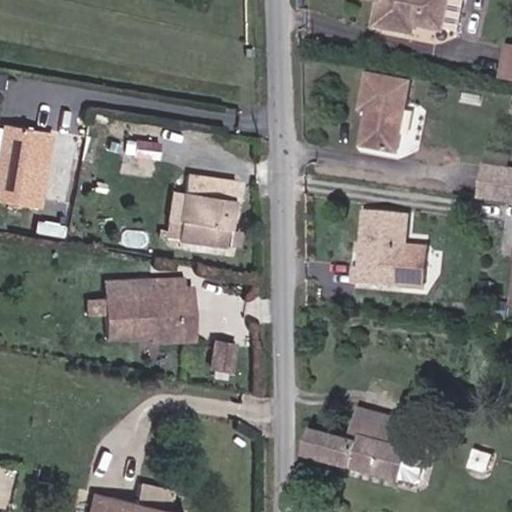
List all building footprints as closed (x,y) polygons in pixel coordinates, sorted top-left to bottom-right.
[(371,0),(381,2),(376,28),(413,37),(416,27),(443,32),(444,29),(460,33),(466,2),(458,0),(371,0)] [(511,49),(509,49),(503,78),(511,79),(511,49)] [(398,156),(410,85),(366,77),(360,113),(365,115),(361,150),(398,156)] [(47,129),(6,123),(0,159),(0,160),(0,200),(34,206),(47,129)] [(52,130),(47,129),(34,206),(39,207),(52,130)] [(131,158),(131,172),(157,170),(156,157),(131,158)] [(511,172),(485,168),(481,201),(511,205),(511,172)] [(234,184),(187,174),(176,237),(223,246),(234,184)] [(366,214),(363,248),(362,256),(361,271),(355,271),(353,289),(422,294),(427,254),(405,252),(407,217),(366,214)] [(58,249),(34,245),(30,267),(54,271),(58,249)] [(104,312),(105,335),(150,333),(180,331),(179,293),(184,294),(185,288),(184,275),(150,277),(152,292),(103,295),(87,295),(88,313),(104,312)] [(103,279),(103,295),(152,292),(150,277),(103,279)] [(180,331),(150,333),(152,341),(192,339),(190,288),(185,288),(184,294),(179,293),(180,331)] [(232,344),(214,341),(209,369),(228,372),(232,344)] [(408,452),(415,426),(358,410),(350,442),(313,432),(307,456),(418,487),(427,458),(408,452)] [(165,507),(171,489),(139,478),(133,496),(165,507)] [(88,511),(175,511),(94,492),(88,511)]
